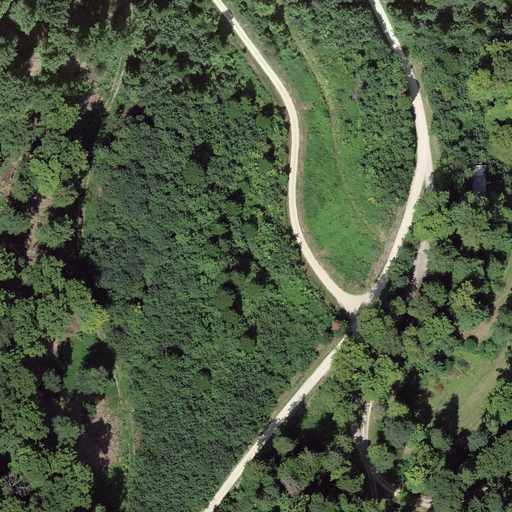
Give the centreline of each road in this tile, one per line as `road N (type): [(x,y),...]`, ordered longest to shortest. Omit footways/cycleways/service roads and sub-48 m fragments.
road 1 (track): [(442,506),(396,493),(353,445),(359,319),(303,244),(293,210),(298,132),(286,80),(224,0)]
road 2 (unclassified): [(370,0),(419,119),(422,142),(401,236),(359,319),(208,511)]
road 3 (track): [(123,511),(131,423),(87,290),(79,234),(84,174),(130,38),(127,0)]
road 4 (track): [(422,142),(422,250),(362,435),(376,511)]
road 5 (track): [(396,328),(389,410),(395,450),(402,458),(430,459),(451,441)]
